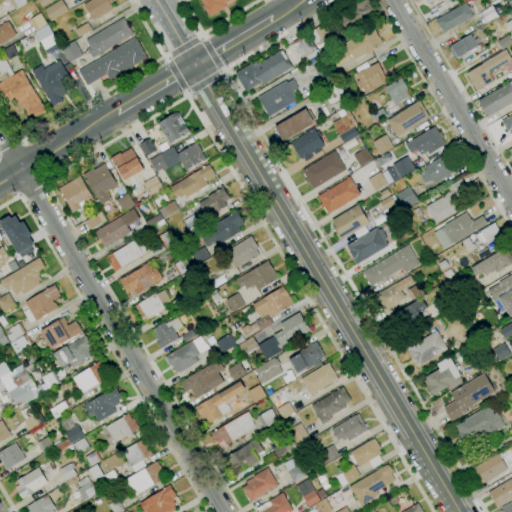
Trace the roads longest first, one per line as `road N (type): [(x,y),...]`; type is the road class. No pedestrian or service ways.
road 1 (secondary): [(461,511),(197,66)]
road 2 (residential): [(224,511),(0,131)]
road 3 (tertiary): [(511,199),(394,0)]
road 4 (secondary): [(0,184),(116,113)]
